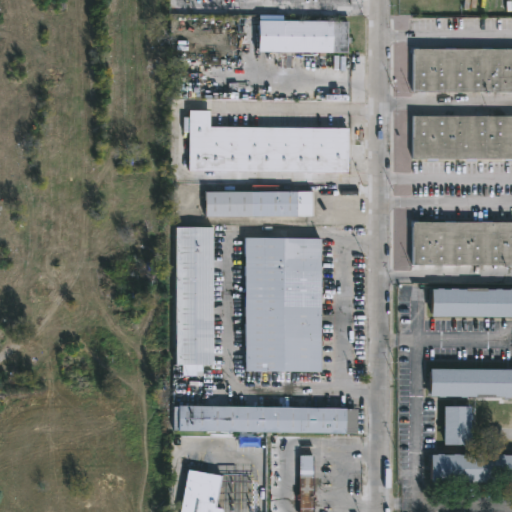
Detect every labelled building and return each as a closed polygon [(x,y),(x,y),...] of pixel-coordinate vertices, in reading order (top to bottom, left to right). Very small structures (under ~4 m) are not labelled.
[(346,54),(255,53),(256,22),(347,23),(346,54)] [(176,57),(174,57),(174,33),(199,33),(199,42),(181,42),(181,57),(176,57)] [(511,93),(412,93),(411,93),(411,50),(511,50),(511,93)] [(207,112),(207,128),(346,130),(345,171),(186,169),(187,112),(207,112)] [(511,159),(412,159),(411,159),(411,118),(511,118),(511,159)] [(309,215),(203,216),(203,191),(309,190),(309,215)] [(511,265),(412,265),(410,265),(410,221),(511,221),(511,265)] [(174,365),(172,365),(172,226),(210,226),(210,365),(174,365)] [(318,371),(242,371),(242,237),(318,237),(318,371)] [(485,288),(511,288),(511,315),(429,315),(429,288),(485,288)] [(511,396),(472,396),(427,395),(427,368),(511,368),(511,396)] [(344,409),(343,433),(175,430),(175,405),(344,408),(344,409)] [(468,444),(441,444),(442,405),(469,406),(468,444)] [(311,511),(297,511),(297,445),(311,445),(311,511)] [(502,454),(511,454),(511,481),(428,481),(429,454),(502,454)] [(177,511),(185,469),(219,475),(219,474),(238,474),(254,474),(253,510),(239,510),(220,510),(220,511),(177,511)]
